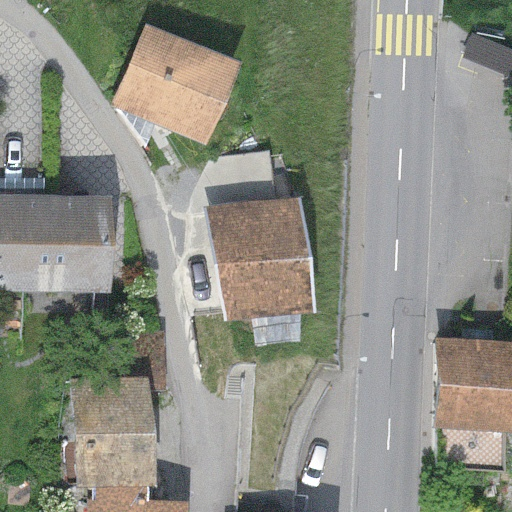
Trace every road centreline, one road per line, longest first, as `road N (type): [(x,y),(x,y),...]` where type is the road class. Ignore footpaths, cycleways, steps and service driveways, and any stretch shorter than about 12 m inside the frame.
road 1 (residential): [(0,1),(46,38),(139,175),(199,462),(201,511)]
road 2 (primary): [(384,511),(406,0)]
